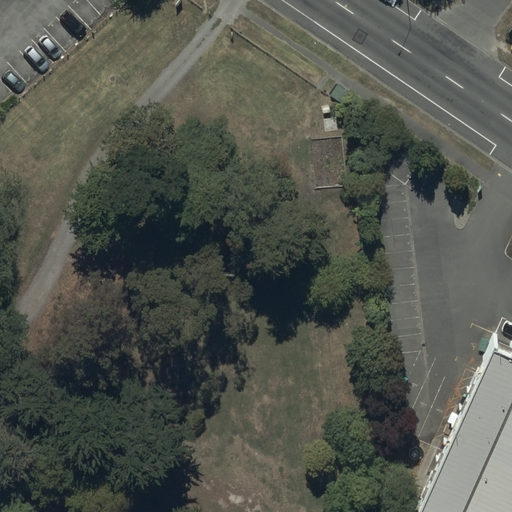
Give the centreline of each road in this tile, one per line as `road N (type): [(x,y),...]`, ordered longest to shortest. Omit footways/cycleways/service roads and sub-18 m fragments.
road 1 (track): [(236,0),(101,160),(34,314)]
road 2 (secondary): [(333,0),(511,122)]
